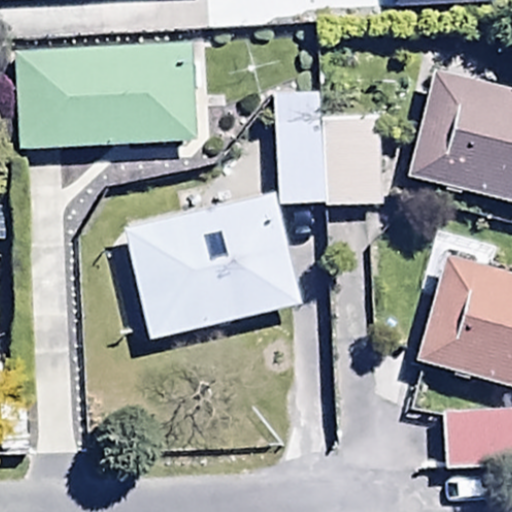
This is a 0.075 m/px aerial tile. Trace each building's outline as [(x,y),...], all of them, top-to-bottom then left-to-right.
[(487,0),(388,0),(390,20),(488,17),(487,0)] [(12,63),(16,161),(194,153),(190,55),(12,63)] [(511,219),(511,102),(432,82),(405,191),(511,219)] [(320,108),(275,108),(276,219),(377,219),(377,130),(320,130),(320,108)] [(269,209),(121,242),(146,354),(294,320),(269,209)] [(511,285),(445,265),(413,371),(511,401),(511,285)] [(511,421),(491,423),(490,413),(439,416),(443,483),(511,478),(511,421)]
